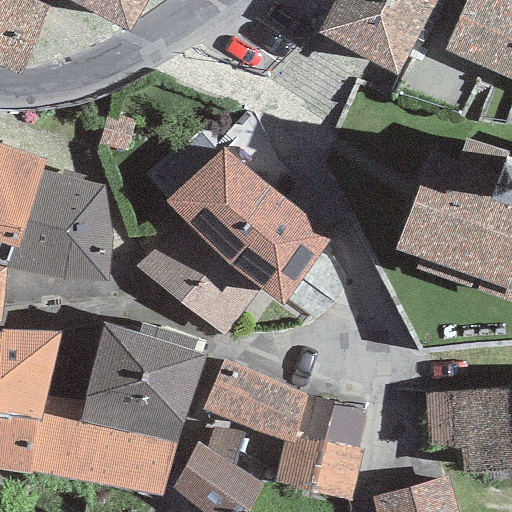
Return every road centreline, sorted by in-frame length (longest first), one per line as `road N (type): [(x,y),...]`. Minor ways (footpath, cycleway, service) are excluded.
road 1 (residential): [(153,42),(245,91),(283,123),(337,235),(382,342),(383,422),(366,511)]
road 2 (tertiary): [(153,42),(52,81),(0,85)]
